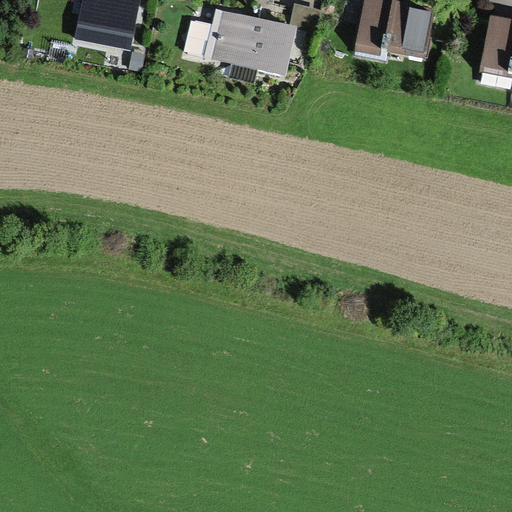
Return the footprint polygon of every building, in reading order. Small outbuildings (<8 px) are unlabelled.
[(83,0),(75,36),(120,46),(130,0),(83,0)] [(362,6),(354,49),(421,60),(428,17),(362,6)] [(316,14),(291,7),(285,28),(310,35),(316,14)] [(206,57),(280,78),(292,38),(217,17),(206,57)] [(479,69),(511,75),(511,31),(487,27),(479,69)]
